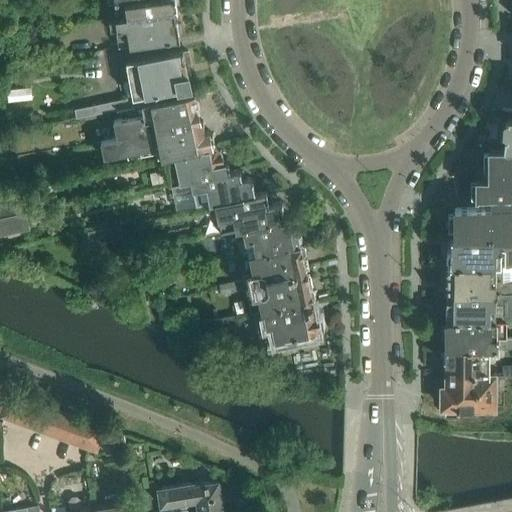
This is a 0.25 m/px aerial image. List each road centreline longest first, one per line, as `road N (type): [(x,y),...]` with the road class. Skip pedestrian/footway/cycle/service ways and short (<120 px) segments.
road 1 (residential): [(240,0),(246,62),(264,98),(320,158)]
road 2 (residential): [(414,153),(464,77),(471,0)]
road 3 (residential): [(392,511),(388,389),(379,357)]
road 4 (residential): [(379,357),(366,511)]
